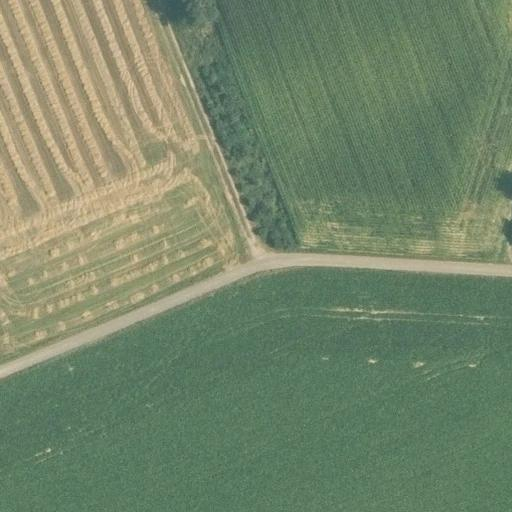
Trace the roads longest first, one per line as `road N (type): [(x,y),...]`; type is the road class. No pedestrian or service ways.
road 1 (track): [(511,274),(276,261),(0,373)]
road 2 (track): [(259,268),(153,0)]
